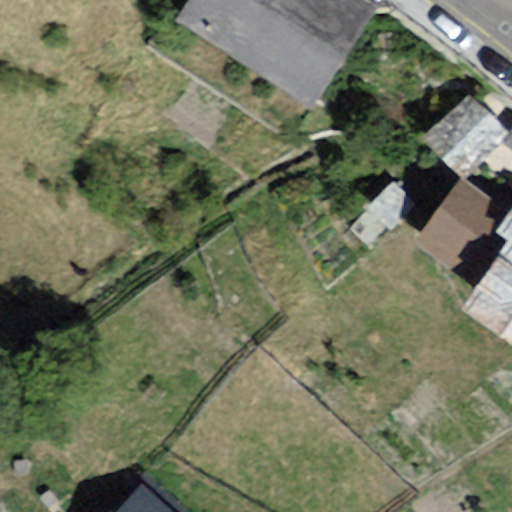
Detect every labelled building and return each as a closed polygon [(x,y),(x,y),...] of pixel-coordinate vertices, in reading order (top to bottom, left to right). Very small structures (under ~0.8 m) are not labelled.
[(373,4),(366,0),(187,0),(180,11),(314,97),(373,4)] [(506,127),(468,90),(425,134),(463,171),(506,127)] [(507,210),(462,175),(416,235),(462,270),(507,210)] [(511,204),(496,228),(506,234),(462,300),(511,333),(511,204)] [(170,511),(144,488),(121,511),(170,511)]
